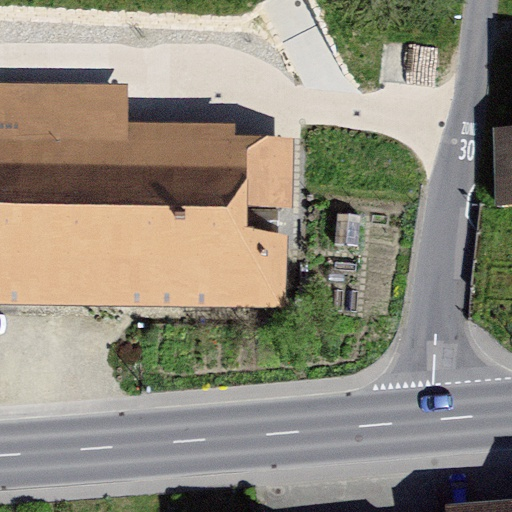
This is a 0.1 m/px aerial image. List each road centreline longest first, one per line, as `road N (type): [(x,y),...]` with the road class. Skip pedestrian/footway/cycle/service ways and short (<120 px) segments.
road 1 (residential): [(423,422),(478,0)]
road 2 (primary): [(0,454),(423,422)]
